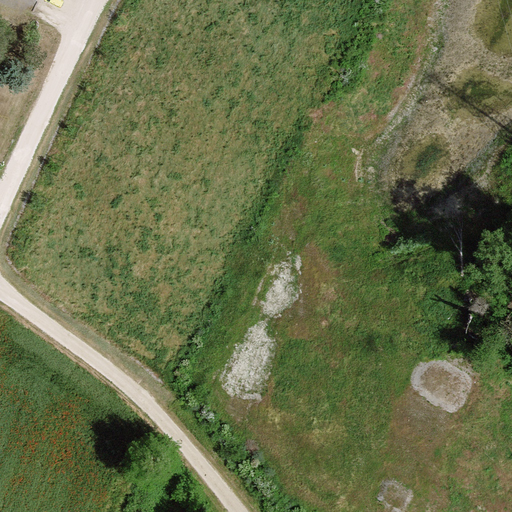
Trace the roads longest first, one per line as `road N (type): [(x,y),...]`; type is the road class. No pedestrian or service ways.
road 1 (track): [(0,248),(77,218),(124,172),(170,0)]
road 2 (track): [(0,296),(155,426),(220,511)]
road 3 (track): [(92,0),(0,203)]
road 4 (track): [(372,0),(411,60),(450,72),(497,57),(509,0)]
